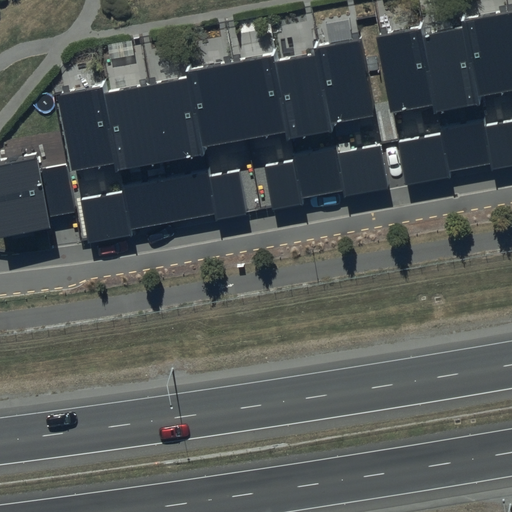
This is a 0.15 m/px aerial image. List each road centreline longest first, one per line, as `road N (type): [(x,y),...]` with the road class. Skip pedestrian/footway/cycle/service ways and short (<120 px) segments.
road 1 (residential): [(511,185),(0,273)]
road 2 (motorway): [(0,441),(511,364)]
road 3 (motorway): [(511,452),(125,511)]
